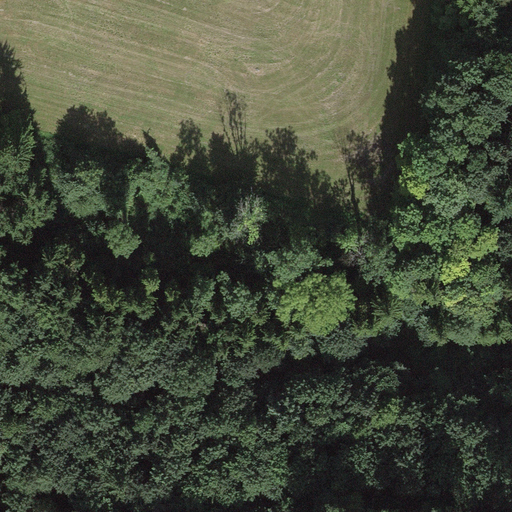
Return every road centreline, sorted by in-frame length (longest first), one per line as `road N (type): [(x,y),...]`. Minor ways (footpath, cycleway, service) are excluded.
road 1 (track): [(0,368),(54,383),(137,387),(201,378),(295,342),(414,328),(511,345)]
road 2 (track): [(201,511),(269,501),(511,500)]
road 3 (track): [(0,468),(117,511)]
